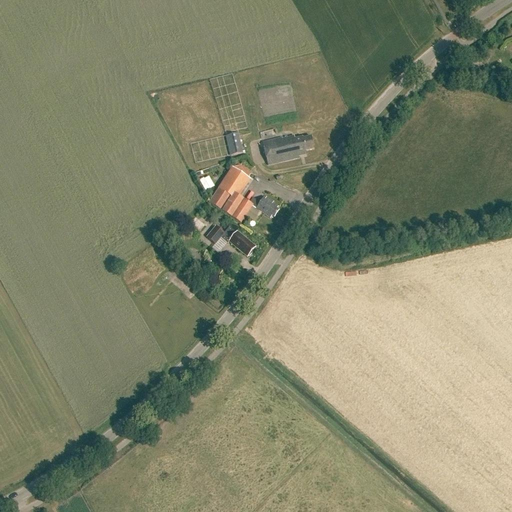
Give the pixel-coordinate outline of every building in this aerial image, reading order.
[(239,134),(226,137),(231,157),(243,154),(239,134)] [(296,160),(295,156),(303,155),(302,153),(311,151),(309,139),(300,141),(299,140),(292,141),(291,138),(285,140),(284,139),(261,144),(266,167),(296,160)] [(274,220),(278,213),(276,211),(278,208),(273,205),(273,204),(266,199),(265,200),(263,199),(259,205),(253,201),(249,207),(238,199),(250,182),(247,180),(251,175),(241,169),(232,170),(227,178),(215,197),(209,205),(241,226),(253,209),(270,220),(271,218),(274,220)] [(210,176),(201,180),(205,191),(215,187),(210,176)] [(206,227),(195,218),(190,225),(200,234),(206,227)] [(236,233),(235,234),(229,229),(225,235),(216,227),(206,239),(216,247),(221,240),(228,246),(229,244),(246,258),(254,248),(236,233)]
